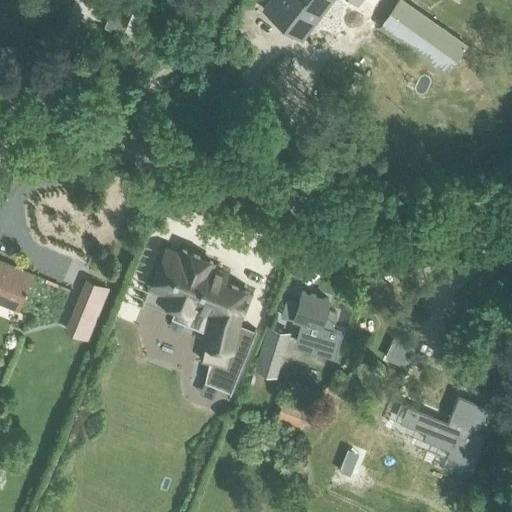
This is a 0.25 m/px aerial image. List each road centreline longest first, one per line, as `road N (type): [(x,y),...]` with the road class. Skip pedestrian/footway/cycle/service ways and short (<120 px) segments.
road 1 (unclassified): [(96,137),(217,182),(315,206),(511,194)]
road 2 (track): [(96,137),(123,105),(186,60),(227,0)]
